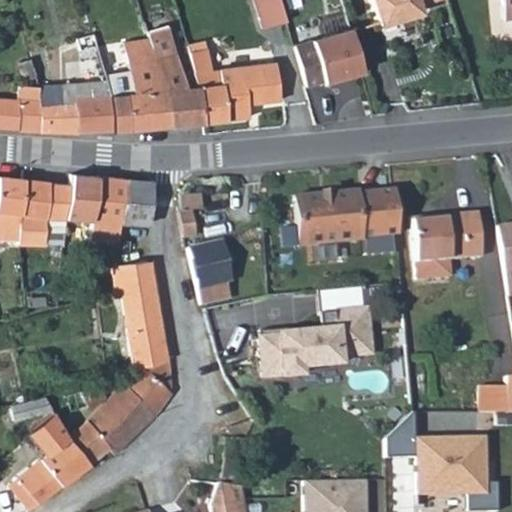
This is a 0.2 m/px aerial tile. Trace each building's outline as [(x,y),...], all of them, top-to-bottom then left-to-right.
[(276,0),(251,0),(259,27),(282,21),(276,0)] [(415,3),(423,0),(370,0),(377,21),(417,9),(415,3)] [(511,0),(499,0),(501,19),(511,19),(511,27),(511,0)] [(144,30),(152,27),(149,18),(141,20),(144,30)] [(166,125),(198,120),(194,84),(183,86),(180,72),(164,23),(152,27),(144,30),(146,36),(158,76),(166,125)] [(359,69),(348,28),(290,44),(302,85),(359,69)] [(95,44),(91,32),(74,36),(78,49),(95,44)] [(109,130),(166,125),(158,76),(146,36),(121,41),(129,90),(121,91),(114,65),(101,68),(103,78),(106,90),(107,94),(109,130)] [(204,47),(186,50),(191,71),(194,84),(198,120),(245,116),(244,103),(274,99),(270,62),(211,70),(204,47)] [(30,63),(29,58),(17,62),(20,74),(25,73),(27,78),(34,77),(30,63)] [(30,63),(34,77),(37,85),(48,84),(40,60),(30,63)] [(183,86),(194,84),(191,71),(180,72),(183,86)] [(106,90),(103,78),(60,83),(61,100),(107,94),(106,90)] [(71,132),(109,130),(107,94),(61,100),(60,83),(48,84),(37,85),(38,130),(71,132)] [(0,96),(0,127),(12,129),(38,130),(37,85),(16,86),(15,97),(0,96)] [(89,223),(94,177),(67,174),(66,185),(63,220),(89,223)] [(119,202),(121,180),(94,177),(89,223),(87,241),(115,244),(117,225),(119,202)] [(0,241),(16,242),(22,181),(0,178),(0,241)] [(119,202),(147,205),(150,183),(121,180),(119,202)] [(63,220),(66,185),(22,181),(16,242),(15,243),(60,247),(63,220)] [(291,197),(296,248),(357,241),(356,239),(394,235),(389,190),(352,194),(352,191),(291,197)] [(199,194),(180,196),(182,214),(178,215),(183,240),(194,238),(189,213),(202,211),(199,194)] [(145,228),(147,205),(119,202),(117,225),(145,228)] [(411,223),(417,279),(450,276),(448,263),(480,259),(475,217),(411,223)] [(511,225),(494,229),(505,297),(511,296),(511,225)] [(218,242),(186,250),(199,306),(228,299),(224,286),(228,285),(218,242)] [(148,263),(110,268),(110,298),(116,297),(153,291),(148,263)] [(256,333),(261,377),(278,376),(278,378),(299,376),(298,368),(336,364),(336,358),(369,354),(362,288),(314,293),(318,331),(294,334),(294,329),(256,333)] [(139,367),(165,362),(153,291),(116,297),(128,369),(139,367)] [(126,389),(152,416),(168,395),(165,362),(139,367),(126,389)] [(84,408),(102,400),(97,385),(105,382),(102,372),(90,377),(93,386),(78,392),(84,408)] [(511,375),(505,376),(503,389),(503,415),(511,414),(511,375)] [(84,422),(65,437),(88,465),(105,451),(107,448),(112,454),(152,416),(126,389),(122,384),(84,422)] [(476,415),(503,415),(503,389),(476,388),(476,415)] [(42,397),(8,403),(11,419),(50,412),(42,397)] [(411,412),(383,440),(384,460),(414,458),(413,439),(411,412)] [(10,485),(27,506),(34,501),(37,505),(88,465),(65,437),(52,414),(29,432),(46,453),(15,478),(17,480),(10,485)] [(481,438),(413,439),(414,458),(415,494),(463,493),(463,511),(495,511),(495,483),(482,484),(481,438)] [(239,483),(243,442),(231,440),(229,460),(224,459),(221,482),(239,483)] [(364,511),(363,483),(302,484),(302,511),(364,511)] [(244,511),(242,490),(217,487),(210,507),(210,511),(244,511)] [(34,501),(27,506),(31,510),(37,505),(34,501)]
